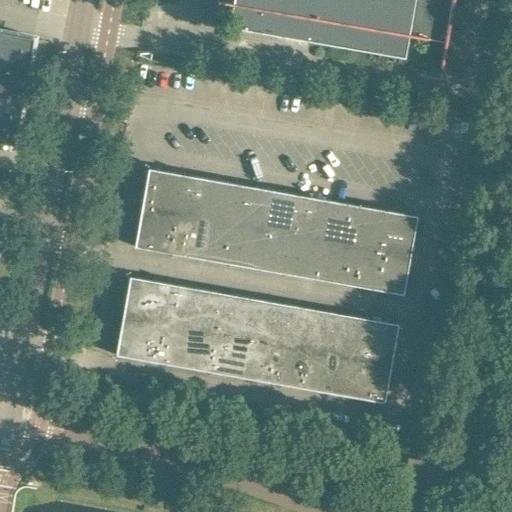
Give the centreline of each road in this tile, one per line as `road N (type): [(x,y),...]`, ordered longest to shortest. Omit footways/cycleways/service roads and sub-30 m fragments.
road 1 (unclassified): [(14,419),(86,0)]
road 2 (unclassified): [(326,511),(176,462),(31,433),(14,419)]
